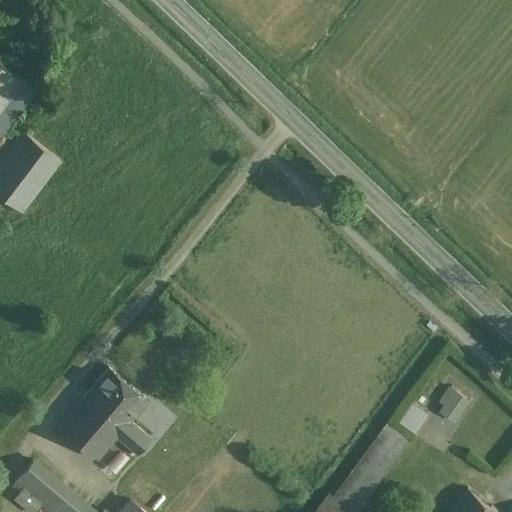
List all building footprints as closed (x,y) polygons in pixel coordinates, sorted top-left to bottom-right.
[(0,62),(0,108),(22,79),(0,62)] [(37,91),(22,79),(0,108),(0,128),(5,132),(37,91)] [(24,132),(0,163),(0,193),(22,210),(61,159),(24,132)] [(430,322),(427,325),(435,331),(437,328),(430,322)] [(147,399),(109,367),(92,388),(129,419),(147,399)] [(450,387),(440,401),(445,405),(460,415),(470,401),(450,387)] [(129,419),(92,388),(60,427),(98,458),(116,436),(129,419)] [(415,402),(401,421),(417,432),(431,414),(425,410),(415,402)] [(192,403),(167,432),(212,472),(239,442),(192,403)] [(460,415),(445,405),(441,411),(455,421),(460,415)] [(151,437),(129,419),(116,436),(137,453),(151,437)] [(410,439),(388,423),(367,451),(390,468),(410,439)] [(356,511),(357,511),(390,468),(367,451),(335,496),(352,509),(356,511)] [(41,504),(50,511),(96,511),(32,460),(15,482),(23,489),(41,504)] [(501,511),(469,488),(450,511),(501,511)] [(34,511),(41,504),(23,489),(15,498),(32,511),(34,511)] [(350,511),(352,509),(335,496),(330,493),(316,511),(350,511)] [(119,511),(144,511),(130,500),(119,511)]
